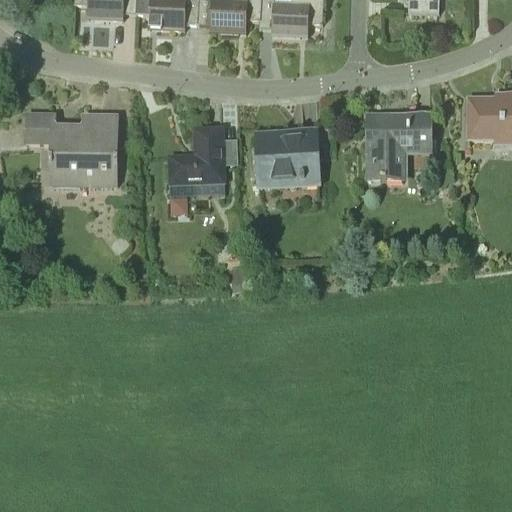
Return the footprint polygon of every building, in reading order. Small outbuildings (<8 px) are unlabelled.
[(136,0),(74,0),(74,9),(87,10),(86,25),(123,27),(123,19),(136,20),(136,0)] [(197,30),(199,0),(186,0),(186,5),(155,3),(155,0),(136,0),(136,20),(148,21),(147,34),(185,36),(185,29),(197,30)] [(261,3),(261,2),(260,2),(260,0),(199,0),(197,30),(209,30),(209,37),(245,39),(246,25),(259,27),(260,3),(261,3)] [(260,3),(259,27),(259,33),(272,34),(271,41),(307,43),(307,29),(322,30),(323,0),(292,0),(292,9),(273,8),(273,3),(261,2),(261,3),(260,3)] [(408,0),(407,17),(438,18),(438,0),(408,0)] [(511,150),(511,102),(502,102),(502,104),(469,103),(468,146),(493,146),(493,150),(511,150)] [(28,120),(28,148),(52,148),(51,191),(115,192),(116,121),(83,121),(83,130),(83,131),(82,148),(54,148),(54,131),(54,120),(28,120)] [(430,161),(430,125),(395,125),(395,130),(367,129),(367,160),(366,186),(406,188),(406,160),(430,161)] [(194,200),(194,191),(223,190),(222,135),(196,135),(196,162),(170,162),(171,192),(171,201),(194,200)] [(288,140),(288,138),(256,140),(259,194),(319,191),(316,139),(288,140)] [(228,273),(232,297),(246,295),(243,271),(228,273)]
